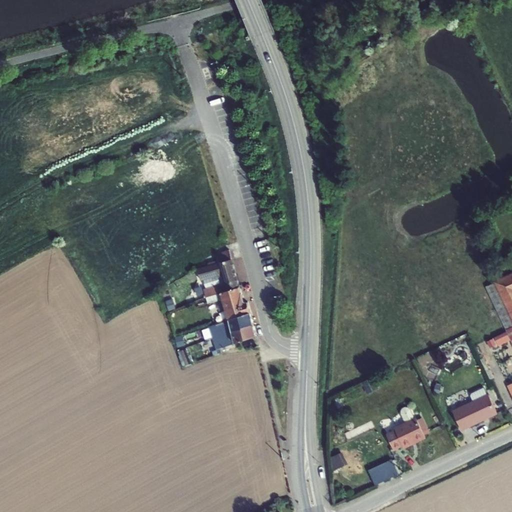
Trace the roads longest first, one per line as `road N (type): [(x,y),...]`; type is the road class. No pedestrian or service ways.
road 1 (residential): [(176,20),(270,334),(308,352)]
road 2 (primary): [(308,352),(304,169),(249,0)]
road 3 (unclassified): [(351,511),(511,435)]
road 4 (primary): [(322,511),(306,390)]
road 5 (primary): [(306,390),(300,462),(308,511)]
